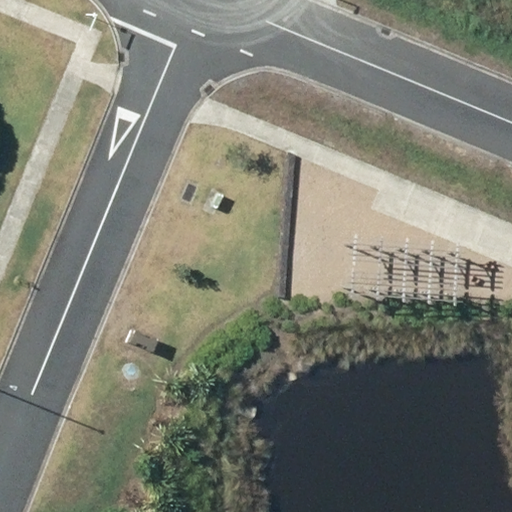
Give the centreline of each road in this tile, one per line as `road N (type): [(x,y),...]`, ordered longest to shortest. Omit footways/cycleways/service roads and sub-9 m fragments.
road 1 (residential): [(215,6),(0,489)]
road 2 (residential): [(215,6),(511,127)]
